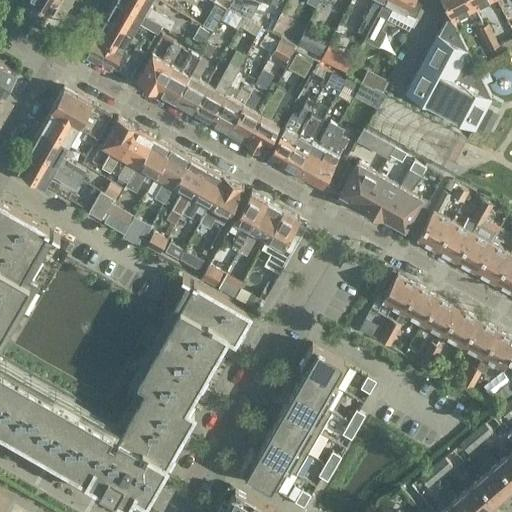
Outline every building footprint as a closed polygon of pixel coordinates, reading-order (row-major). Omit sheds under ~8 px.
[(29,0),(52,13),(59,0),(29,0)] [(133,29),(138,20),(157,31),(162,23),(123,0),(113,0),(106,13),(133,29)] [(148,4),(150,0),(123,0),(162,23),(169,28),(175,19),(148,4)] [(245,14),(251,18),(255,10),(259,0),(232,0),(228,8),(244,16),(245,14)] [(260,0),(259,0),(255,10),(251,18),(272,29),(281,11),(260,0)] [(375,0),(360,30),(367,34),(373,22),(385,0),(375,0)] [(411,0),(385,0),(373,22),(367,34),(370,36),(377,32),(388,12),(390,13),(394,4),(406,10),(411,0)] [(447,0),(457,18),(478,7),(474,0),(447,0)] [(237,27),(244,16),(228,8),(222,18),(237,27)] [(106,13),(96,30),(123,46),(133,29),(106,13)] [(408,91),(473,128),(475,129),(496,94),(457,20),(456,21),(453,17),(452,16),(441,35),(441,34),(408,91)] [(488,22),(486,23),(478,28),(484,38),(494,33),(488,22)] [(321,55),(328,41),(304,29),(297,42),(321,55)] [(87,50),(113,65),(123,46),(96,30),(87,45),(87,50)] [(489,49),(499,44),(494,33),(484,38),(489,49)] [(285,60),(293,45),(280,37),(271,52),(285,60)] [(138,79),(156,89),(171,62),(177,51),(181,45),(173,40),(169,47),(168,46),(162,57),(153,52),(138,79)] [(132,51),(142,57),(146,51),(135,45),(132,51)] [(156,89),(173,99),(199,55),(191,50),(181,67),(171,62),(156,89)] [(142,57),(132,51),(126,61),(136,67),(142,57)] [(309,74),(310,72),(312,74),(315,69),(312,68),(316,62),(298,52),(291,64),(309,74)] [(208,82),(198,77),(208,60),(199,55),(173,99),(193,110),(208,82)] [(193,110),(210,119),(235,75),(239,65),(229,59),(215,86),(208,82),(193,110)] [(314,68),(327,75),(331,67),(318,60),(314,68)] [(18,72),(16,71),(0,61),(0,86),(7,91),(18,72)] [(328,77),(332,79),(337,71),(332,68),(328,77)] [(382,91),(388,79),(368,68),(361,80),(382,91)] [(332,79),(341,84),(342,82),(347,84),(351,77),(337,71),(332,79)] [(210,119),(229,130),(254,85),(242,79),(235,75),(210,119)] [(360,82),(351,77),(347,84),(357,89),(360,82)] [(65,84),(63,88),(52,106),(81,122),(82,120),(90,125),(89,126),(100,132),(112,111),(65,84)] [(229,130),(247,140),(262,113),(260,112),(252,107),(261,90),(254,85),(229,130)] [(280,123),(270,117),(280,99),(270,94),(260,112),(262,113),(247,140),(265,150),(280,123)] [(299,169),(313,177),(355,103),(350,101),(337,123),(330,119),(320,137),(323,139),(321,142),(316,140),(299,169)] [(341,132),(344,127),(348,121),(350,122),(355,111),(354,111),(357,104),(355,103),(313,177),(323,182),(348,136),(341,132)] [(269,152),(273,155),(286,162),(315,111),(303,104),(291,126),(285,122),(269,152)] [(41,126),(69,142),(81,122),(52,106),(41,126)] [(286,162),(299,169),(316,140),(303,132),(305,129),(307,130),(317,112),(315,111),(286,162)] [(111,147),(101,164),(110,169),(119,151),(135,124),(118,114),(102,142),(111,147)] [(153,134),(135,124),(119,151),(128,156),(118,174),(128,180),(153,134)] [(58,161),(82,175),(87,166),(63,153),(69,142),(41,126),(30,146),(58,161)] [(84,136),(94,142),(100,132),(89,126),(84,136)] [(363,126),(358,135),(366,140),(371,130),(363,126)] [(149,168),(156,172),(172,144),(153,134),(128,180),(126,183),(137,189),(149,168)] [(390,153),(395,144),(383,137),(378,146),(390,153)] [(156,172),(164,176),(154,195),(164,201),(175,182),(190,154),(172,144),(156,172)] [(395,144),(390,153),(402,160),(407,150),(395,144)] [(18,167),(46,183),(52,171),(77,185),(82,175),(58,161),(30,146),(18,167)] [(175,182),(183,187),(172,207),(181,212),(182,210),(208,165),(190,154),(175,182)] [(427,165),(415,158),(410,167),(422,174),(427,165)] [(361,203),(362,204),(380,171),(358,159),(341,191),(344,192),(345,195),(351,199),(354,198),(362,202),(361,203)] [(202,197),(209,202),(210,202),(226,174),(208,165),(182,210),(192,215),(202,197)] [(362,204),(383,215),(401,183),(380,171),(362,204)] [(224,222),(244,185),(226,174),(210,202),(209,202),(199,220),(209,226),(215,217),(224,222)] [(110,179),(105,188),(117,195),(122,186),(110,179)] [(405,227),(423,195),(401,183),(383,215),(384,216),(384,215),(392,219),(393,222),(399,226),(402,225),(405,227)] [(463,200),(469,189),(458,183),(452,194),(463,200)] [(89,209),(99,215),(101,217),(113,196),(116,197),(117,195),(105,188),(104,190),(101,189),(89,209)] [(451,192),(443,188),(433,206),(441,210),(451,192)] [(235,217),(244,223),(232,244),(239,248),(267,198),(251,189),(235,217)] [(467,215),(463,223),(454,218),(438,247),(457,258),(489,201),(482,197),(471,217),(467,215)] [(259,231),(266,235),(283,206),(267,198),(239,248),(247,252),(259,231)] [(0,424),(65,462),(101,482),(99,484),(116,494),(121,484),(133,491),(142,477),(153,483),(167,459),(195,410),(186,405),(226,335),(230,337),(237,325),(242,328),(250,313),(194,280),(192,283),(193,283),(137,380),(146,385),(119,432),(0,364),(0,334),(30,282),(21,277),(48,231),(48,232),(50,229),(0,200),(0,424)] [(103,220),(104,220),(122,230),(133,212),(112,200),(107,210),(109,211),(103,220)] [(497,231),(482,223),(493,203),(489,201),(457,258),(477,269),(493,240),(492,239),(497,231)] [(264,262),(272,267),(300,216),(283,206),(266,235),(267,235),(262,245),(271,250),(264,262)] [(418,236),(438,247),(454,218),(434,207),(418,236)] [(133,212),(122,230),(124,231),(122,235),(136,243),(149,221),(133,212)] [(160,249),(161,247),(167,237),(153,229),(147,241),(160,249)] [(165,249),(179,257),(185,247),(184,247),(170,240),(165,249)] [(477,269),(496,279),(511,250),(493,240),(477,269)] [(198,267),(203,258),(185,247),(179,257),(198,267)] [(511,250),(496,279),(511,288),(511,250)] [(223,269),(210,262),(201,277),(215,284),(223,269)] [(383,298),(403,309),(418,282),(398,271),(383,298)] [(218,286),(232,295),(239,283),(225,274),(218,286)] [(403,309),(423,320),(439,293),(418,282),(403,309)] [(232,295),(249,305),(256,293),(239,283),(232,295)] [(423,320),(444,332),(459,305),(439,293),(423,320)] [(444,332),(464,343),(479,316),(459,305),(444,332)] [(379,338),(384,327),(364,316),(359,326),(379,338)] [(483,354),(498,326),(479,316),(464,343),(483,354)] [(384,327),(396,334),(401,323),(390,317),(384,327)] [(511,352),(511,334),(499,327),(498,326),(483,354),(476,366),(482,369),(489,357),(504,366),(511,352)] [(396,334),(384,327),(379,338),(390,344),(396,334)] [(425,350),(436,356),(442,346),(431,340),(425,350)] [(313,342),(301,364),(300,365),(306,368),(307,368),(338,386),(350,364),(313,342)] [(436,356),(425,350),(419,361),(430,367),(436,356)] [(465,373),(476,379),(482,369),(476,366),(471,362),(465,373)] [(307,368),(306,368),(295,388),(326,406),(338,386),(307,368)] [(476,379),(465,373),(459,383),(471,389),(476,379)] [(377,379),(368,374),(361,386),(370,391),(377,379)] [(511,377),(495,393),(501,400),(511,390),(511,377)] [(295,388),(283,409),(320,431),(333,409),(326,406),(295,388)] [(507,418),(511,413),(511,397),(499,408),(507,418)] [(350,420),(359,425),(366,413),(357,408),(350,420)] [(283,409),(271,430),(308,451),(320,431),(283,409)] [(359,425),(350,420),(343,432),(352,437),(359,425)] [(484,421),(472,432),(479,441),(492,430),(484,421)] [(296,473),(308,451),(271,430),(259,450),(259,451),(290,469),(296,473)] [(468,451),(479,441),(472,432),(460,442),(468,451)] [(253,446),(240,469),(278,490),(290,469),(259,451),(259,450),(253,446)] [(511,448),(497,462),(511,479),(511,448)] [(326,462),(335,467),(342,455),(333,449),(326,462)] [(444,455),(432,466),(439,475),(452,464),(444,455)] [(335,467),(326,462),(319,474),(328,479),(335,467)] [(495,500),(511,486),(511,479),(497,462),(477,479),(495,500)] [(428,485),(439,475),(432,466),(420,476),(428,485)] [(477,479),(457,496),(470,511),(481,511),(495,500),(477,479)] [(278,511),(236,487),(227,501),(232,504),(227,511),(278,511)] [(304,505),(311,493),(302,488),(295,500),(304,505)] [(470,511),(457,496),(437,511),(470,511)]
